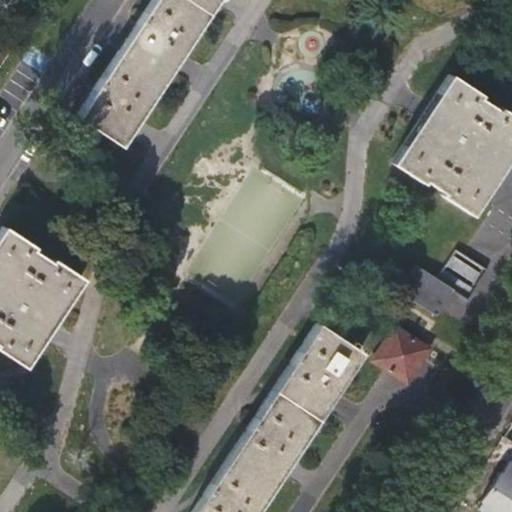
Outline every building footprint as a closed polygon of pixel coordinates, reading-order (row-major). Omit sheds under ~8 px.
[(151,0),(73,119),(114,146),(122,134),(132,118),(135,121),(162,81),(158,79),(166,67),(177,51),(180,53),(207,13),(203,11),(210,1),(210,0),(151,0)] [(0,37),(0,57),(9,42),(0,37)] [(420,124),(391,168),(422,189),(424,186),(443,198),(441,202),(470,221),(511,158),(511,121),(449,79),(438,97),(441,99),(423,126),(420,124)] [(0,228),(0,356),(17,369),(29,351),(25,349),(27,346),(44,322),(47,324),(77,281),(45,260),(43,263),(25,250),(27,247),(0,228)] [(452,254),(432,283),(449,294),(448,296),(462,305),(483,275),(452,254)] [(412,270),(395,296),(432,321),(448,296),(449,294),(432,283),(412,270)] [(310,326),(186,511),(250,511),(266,490),(263,487),(271,474),(281,459),(285,461),(311,421),(308,419),(315,408),(325,394),(328,396),(355,356),(310,326)] [(389,330),(366,365),(399,387),(422,352),(389,330)] [(511,511),(511,465),(507,462),(500,473),(498,472),(479,500),(481,501),(477,507),(484,511),(511,511)]
